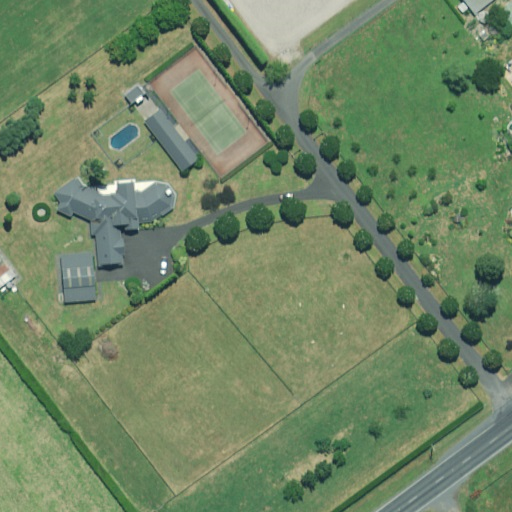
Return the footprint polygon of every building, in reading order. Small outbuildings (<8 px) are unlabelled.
[(495,0),(464,0),(476,15),(495,0)] [(511,28),(511,2),(499,13),(511,29),(511,28)] [(487,10),(479,16),(487,26),(495,19),(487,10)] [(497,21),(488,28),(496,38),(505,30),(497,21)] [(126,98),(132,107),(148,95),(142,86),(126,98)] [(200,161),(162,111),(146,123),(184,173),(200,161)] [(99,266),(126,265),(125,233),(146,232),(146,226),(175,209),(161,184),(145,194),(139,194),(138,183),(116,184),(116,195),(102,195),(101,196),(72,177),(52,207),(98,237),(99,266)] [(99,301),(95,254),(63,256),(66,303),(99,301)] [(0,288),(19,276),(9,261),(0,267),(0,288)]
